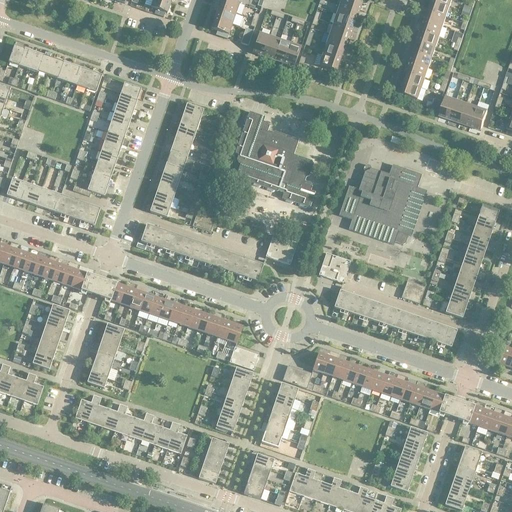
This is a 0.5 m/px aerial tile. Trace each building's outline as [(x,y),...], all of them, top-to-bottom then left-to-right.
[(170,3),(160,0),(152,0),(150,8),(166,14),(170,3)] [(238,4),(225,0),(220,0),(218,9),(235,15),(238,4)] [(362,1),(360,0),(340,0),(339,4),(359,11),(362,1)] [(432,2),(429,11),(429,12),(446,18),(449,8),(432,2)] [(359,11),(339,4),(336,15),(355,21),(359,11)] [(235,15),(218,9),(214,19),(231,25),(235,15)] [(427,11),(426,13),(423,21),(442,28),(446,18),(429,12),(429,11),(427,11)] [(355,21),(336,15),(332,25),(352,32),(355,21)] [(231,25),(214,19),(211,30),(228,35),(231,25)] [(442,28),(423,21),(419,32),(439,38),(442,28)] [(352,32),(332,25),(329,35),(348,42),(352,32)] [(245,30),(240,44),(248,47),(252,33),(245,30)] [(439,38),(419,32),(416,42),(435,49),(439,38)] [(269,38),(258,34),(252,53),(262,57),(269,38)] [(348,42),(329,35),(325,45),(342,51),(342,52),(344,53),(348,42)] [(279,41),(269,38),(262,57),(273,60),(279,41)] [(289,45),(279,41),(273,60),(283,64),(289,45)] [(435,49),(416,42),(412,52),(432,59),(435,49)] [(300,48),(289,45),(283,64),(294,67),(300,48)] [(342,51),(325,45),(322,56),(339,61),(342,52),(342,51)] [(24,50),(14,46),(8,63),(18,66),(24,50)] [(33,53),(24,50),(18,66),(28,70),(33,53)] [(432,59),(412,52),(409,63),(428,69),(432,59)] [(43,56),(33,53),(28,70),(37,73),(43,56)] [(314,63),(319,65),(318,66),(335,72),(339,61),(322,56),(322,57),(317,55),(314,63)] [(53,60),(43,56),(37,73),(47,76),(53,60)] [(62,63),(53,60),(47,76),(57,80),(62,63)] [(72,66),(62,63),(57,80),(66,83),(72,66)] [(428,69),(409,63),(405,73),(407,74),(408,74),(425,79),(428,69)] [(82,69),(72,66),(66,83),(76,86),(82,69)] [(91,73),(82,69),(76,86),(85,90),(91,73)] [(208,70),(205,79),(211,81),(214,72),(208,70)] [(101,76),(91,73),(85,90),(96,93),(101,76)] [(408,74),(407,74),(404,84),(421,90),(425,79),(408,74)] [(140,90),(124,84),(120,94),(137,100),(140,90)] [(421,90),(404,84),(400,94),(417,100),(421,90)] [(10,89),(0,85),(0,96),(7,99),(10,89)] [(137,100),(120,94),(117,104),(134,109),(137,100)] [(445,98),(439,115),(439,117),(449,121),(456,101),(445,98)] [(433,99),(430,109),(437,111),(441,102),(433,99)] [(466,105),(456,101),(449,121),(459,124),(466,105)] [(134,109),(117,104),(114,113),(130,119),(134,109)] [(186,105),(185,108),(183,115),(199,121),(203,111),(186,105)] [(476,108),(466,105),(459,124),(470,128),(476,108)] [(487,112),(476,108),(470,128),(480,131),(487,112)] [(264,118),(249,112),(248,115),(246,116),(244,122),(245,124),(243,129),(241,130),(239,136),(240,138),(239,142),(236,143),(234,149),(235,151),(235,154),(238,155),(236,160),(238,164),(240,165),(235,178),(238,179),(239,181),(245,183),(247,182),(251,184),(252,186),(258,188),(260,187),(265,188),(266,191),(272,193),(274,192),(277,192),(277,191),(283,193),(281,199),(284,200),(285,202),(291,204),(293,203),(297,205),(298,207),(304,209),(307,208),(309,209),(314,193),(310,191),(311,187),(310,184),(304,182),(305,178),(309,177),(313,165),(311,162),(293,155),(298,141),(274,132),(270,134),(267,133),(269,127),(267,124),(263,122),(264,118)] [(130,119),(114,113),(110,123),(127,129),(130,119)] [(199,121),(183,115),(179,125),(196,131),(199,121)] [(127,129),(110,123),(107,133),(124,139),(127,129)] [(196,131),(179,125),(176,135),(193,140),(196,131)] [(124,139),(107,133),(104,143),(120,148),(124,139)] [(193,140),(176,135),(173,144),(189,150),(193,140)] [(120,148),(104,143),(100,152),(117,158),(120,148)] [(189,150),(173,144),(169,154),(186,160),(189,150)] [(117,158),(100,152),(97,162),(114,168),(117,158)] [(186,160),(169,154),(166,164),(183,170),(186,160)] [(114,168),(97,162),(94,172),(111,177),(114,168)] [(183,170),(166,164),(163,174),(179,179),(183,170)] [(421,176),(392,166),(388,175),(371,169),(370,168),(370,167),(369,166),(368,166),(367,166),(366,166),(365,166),(364,167),(363,167),(363,168),(363,169),(363,170),(363,171),(363,172),(364,173),(358,190),(348,187),(338,216),(351,221),(348,230),(393,246),(394,243),(402,245),(405,244),(408,236),(411,237),(426,192),(417,188),(421,176)] [(111,177),(94,172),(90,181),(107,187),(111,177)] [(179,179),(163,174),(159,183),(176,189),(179,179)] [(22,183),(12,180),(7,194),(6,196),(16,200),(22,183)] [(107,187),(90,181),(87,191),(74,187),(72,192),(89,198),(91,193),(104,197),(107,187)] [(31,186),(22,183),(16,200),(26,203),(31,186)] [(176,189),(159,183),(156,193),(173,199),(176,189)] [(41,190),(31,186),(26,203),(35,206),(41,190)] [(51,193),(41,190),(35,206),(45,210),(51,193)] [(60,196),(51,193),(45,210),(55,213),(60,196)] [(173,199),(156,193),(153,202),(170,208),(173,199)] [(80,203),(60,196),(55,213),(74,220),(80,203)] [(170,208),(153,202),(149,213),(166,218),(170,208)] [(100,210),(80,203),(74,220),(94,226),(100,210)] [(498,212),(481,206),(478,216),(495,222),(498,212)] [(216,216),(198,210),(192,227),(210,233),(216,216)] [(495,222),(478,216),(475,226),(491,232),(495,222)] [(166,232),(146,226),(140,242),(160,249),(166,232)] [(491,232),(475,226),(471,236),(488,241),(491,232)] [(185,239),(166,232),(160,249),(179,256),(185,239)] [(290,242),(272,236),(265,258),(289,266),(293,256),(286,254),(290,242)] [(488,241),(471,236),(468,245),(485,251),(488,241)] [(204,246),(185,239),(179,256),(199,262),(204,246)] [(297,244),(290,242),(286,254),(293,256),(297,244)] [(9,248),(0,245),(0,263),(3,265),(9,248)] [(485,251),(468,245),(465,255),(481,261),(485,251)] [(224,252),(204,246),(199,262),(218,269),(224,252)] [(19,251),(9,248),(3,265),(13,268),(19,251)] [(28,255),(19,251),(13,268),(23,272),(28,255)] [(243,259),(224,252),(218,269),(237,276),(243,259)] [(332,256),(326,254),(322,266),(328,268),(332,256)] [(38,258),(28,255),(23,272),(32,275),(38,258)] [(481,261),(465,255),(461,265),(478,271),(481,261)] [(350,262),(332,256),(328,268),(322,266),(318,276),(342,284),(350,262)] [(48,261),(38,258),(32,275),(42,278),(48,261)] [(263,266),(243,259),(237,276),(257,282),(263,266)] [(57,265),(48,261),(42,278),(52,282),(57,265)] [(67,268),(57,265),(52,282),(61,285),(67,268)] [(478,271),(461,265),(458,275),(475,280),(478,271)] [(77,271),(67,268),(61,285),(71,288),(77,271)] [(87,275),(77,271),(71,288),(81,292),(87,275)] [(102,280),(87,275),(81,292),(96,297),(110,301),(115,285),(102,280)] [(475,280),(458,275),(455,284),(472,290),(475,280)] [(425,288),(407,282),(401,299),(419,305),(425,288)] [(472,290),(455,284),(451,294),(468,300),(472,290)] [(125,288),(115,285),(110,301),(120,305),(125,288)] [(135,291),(125,288),(120,305),(129,308),(135,291)] [(145,294),(135,291),(129,308),(139,311),(145,294)] [(359,298),(339,292),(333,308),(353,315),(359,298)] [(154,298),(145,294),(139,311),(149,315),(154,298)] [(468,300),(451,294),(448,304),(465,309),(468,300)] [(164,301),(154,298),(149,315),(158,318),(164,301)] [(378,305),(359,298),(353,315),(373,322),(378,305)] [(174,304),(164,301),(158,318),(168,321),(174,304)] [(183,308),(174,304),(168,321),(178,325),(183,308)] [(465,309),(448,304),(445,314),(461,319),(465,309)] [(398,312),(378,305),(373,322),(392,328),(398,312)] [(69,312),(52,306),(49,316),(65,322),(69,312)] [(193,311),(183,308),(178,325),(187,328),(193,311)] [(203,314),(193,311),(187,328),(197,331),(203,314)] [(417,318),(398,312),(392,328),(411,335),(417,318)] [(212,318),(203,314),(197,331),(207,334),(212,318)] [(65,322),(49,316),(45,326),(62,332),(65,322)] [(222,321),(212,318),(207,334),(216,338),(222,321)] [(436,325),(417,318),(411,335),(431,342),(436,325)] [(232,324),(222,321),(216,338),(226,341),(232,324)] [(242,328),(232,324),(226,341),(236,344),(242,328)] [(123,331),(107,325),(103,335),(120,341),(123,331)] [(456,332),(436,325),(431,342),(451,348),(456,332)] [(62,332),(45,326),(42,335),(59,341),(62,332)] [(59,341),(42,335),(39,345),(56,351),(59,341)] [(120,341),(103,335),(100,345),(117,350),(120,341)] [(56,351),(39,345),(35,355),(52,361),(56,351)] [(117,350),(100,345),(97,354),(113,360),(117,350)] [(234,348),(229,363),(241,368),(246,352),(234,348)] [(511,357),(511,350),(504,348),(498,365),(508,368),(511,357)] [(258,356),(246,352),(241,368),(253,372),(258,356)] [(113,360),(97,354),(93,364),(110,370),(113,360)] [(328,357),(318,354),(312,371),(322,374),(328,357)] [(52,361),(35,355),(32,365),(49,371),(52,361)] [(338,361),(328,357),(322,374),(332,377),(338,361)] [(347,364),(338,361),(332,377),(342,381),(347,364)] [(110,370),(93,364),(90,374),(107,379),(110,370)] [(357,367),(347,364),(342,381),(351,384),(357,367)] [(10,368),(6,366),(0,383),(0,393),(10,397),(16,378),(7,375),(10,368)] [(299,371),(287,366),(282,382),(294,386),(299,371)] [(367,370),(357,367),(351,384),(361,387),(367,370)] [(252,375),(236,369),(232,379),(249,385),(252,375)] [(376,374),(367,370),(361,387),(371,391),(376,374)] [(311,375),(299,371),(294,386),(306,390),(311,375)] [(32,375),(28,374),(26,381),(16,378),(10,397),(23,401),(32,375)] [(107,379),(90,374),(86,384),(103,389),(107,379)] [(386,377),(376,374),(371,391),(380,394),(386,377)] [(36,377),(32,375),(23,401),(37,406),(43,387),(33,384),(36,377)] [(396,380),(386,377),(380,394),(390,397),(396,380)] [(249,385),(232,379),(229,389),(246,394),(249,385)] [(405,384),(396,380),(390,397),(400,401),(405,384)] [(298,390),(281,384),(277,394),(294,400),(298,390)] [(415,387),(405,384),(400,401),(409,404),(415,387)] [(425,390),(415,387),(409,404),(419,407),(425,390)] [(246,394),(229,389),(225,398),(242,404),(246,394)] [(434,394),(425,390),(419,407),(429,411),(434,394)] [(294,400),(277,394),(274,404),(291,410),(294,400)] [(444,397),(434,394),(429,411),(438,414),(444,397)] [(97,398),(93,396),(90,404),(81,400),(74,419),(88,423),(97,398)] [(460,402),(444,397),(438,414),(455,419),(467,424),(473,407),(460,402)] [(101,399),(97,398),(88,423),(101,428),(107,409),(98,406),(101,399)] [(242,404),(225,398),(222,408),(239,414),(242,404)] [(291,410),(274,404),(271,414),(287,420),(291,410)] [(123,406),(119,405),(117,413),(107,409),(101,428),(114,432),(123,406)] [(127,408),(123,406),(114,432),(127,437),(134,418),(124,415),(127,408)] [(483,410),(473,407),(467,424),(477,427),(483,410)] [(239,414),(222,408),(219,418),(236,423),(239,414)] [(493,414),(483,410),(477,427),(487,430),(493,414)] [(149,415),(146,414),(143,422),(134,418),(127,437),(141,441),(149,415)] [(287,420),(271,414),(267,423),(284,429),(287,420)] [(502,417),(493,414),(487,430),(497,434),(502,417)] [(153,417),(149,415),(141,441),(154,446),(160,427),(151,424),(153,417)] [(511,420),(502,417),(497,434),(506,437),(511,420)] [(236,423),(219,418),(215,428),(216,428),(225,431),(232,434),(236,423)] [(176,424),(172,423),(169,430),(160,427),(154,446),(167,450),(176,424)] [(284,429),(267,423),(264,433),(281,439),(284,429)] [(179,426),(176,424),(167,450),(180,455),(187,436),(177,433),(179,426)] [(426,434),(410,428),(406,439),(423,444),(426,434)] [(281,439),(264,433),(261,443),(277,449),(281,439)] [(423,444),(406,439),(403,448),(420,454),(423,444)] [(211,440),(208,450),(225,456),(228,445),(211,440)] [(481,453),(464,447),(461,457),(478,463),(481,453)] [(420,454),(403,448),(400,458),(416,464),(420,454)] [(225,456),(208,450),(205,459),(221,465),(225,456)] [(257,455),(254,462),(253,465),(270,471),(273,461),(257,455)] [(478,463),(461,457),(458,467),(474,473),(478,463)] [(416,464),(400,458),(396,468),(413,473),(416,464)] [(221,465),(205,459),(201,469),(218,475),(221,465)] [(270,471),(253,465),(250,475),(267,481),(270,471)] [(474,473),(458,467),(454,477),(471,482),(474,473)] [(413,473),(396,468),(393,477),(410,483),(413,473)] [(218,475),(201,469),(198,479),(215,485),(218,475)] [(311,471),(307,470),(305,477),(295,474),(289,492),(302,497),(311,471)] [(315,472),(311,471),(302,497),(315,501),(322,483),(312,480),(315,472)] [(267,481),(250,475),(246,484),(263,490),(267,481)] [(410,483),(393,477),(390,487),(406,493),(410,483)] [(471,482),(454,477),(451,486),(468,492),(471,482)] [(337,480),(334,479),(331,486),(322,483),(315,501),(328,506),(337,480)] [(341,481),(337,480),(328,506),(341,510),(348,492),(338,489),(341,481)] [(263,490),(246,484),(243,495),(260,500),(263,490)] [(0,511),(2,511),(11,488),(2,485),(0,490),(0,489),(0,511)] [(468,492),(451,486),(448,496),(464,502),(468,492)] [(355,511),(363,489),(360,487),(357,495),(348,492),(341,510),(346,511),(355,511)] [(367,490),(363,489),(355,511),(370,511),(374,501),(365,498),(367,490)] [(384,511),(390,498),(386,496),(383,504),(374,501),(370,511),(384,511)] [(464,502),(448,496),(444,506),(461,511),(464,502)] [(393,499),(390,498),(384,511),(399,511),(401,510),(391,506),(393,499)]
